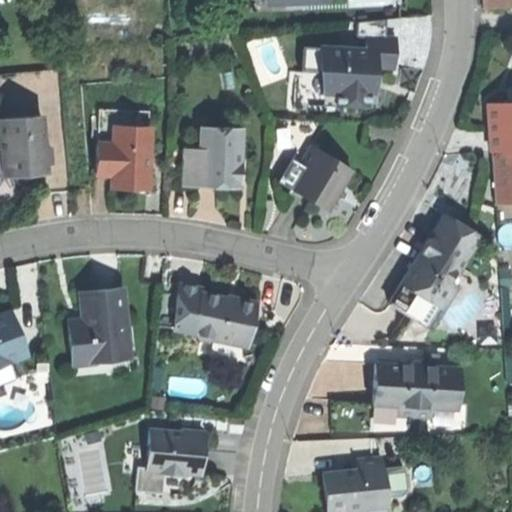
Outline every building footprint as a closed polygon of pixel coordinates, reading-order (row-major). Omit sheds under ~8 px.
[(511,0),(481,0),(482,9),(511,7),(511,0)] [(366,50),(325,49),(317,48),(312,51),(309,55),(308,60),(309,66),(313,70),(317,73),(324,73),(323,94),(335,94),(335,105),(368,106),(368,92),(374,92),(374,80),(375,67),(394,68),(395,39),(366,37),(366,50)] [(489,129),(491,153),(511,151),(511,102),(488,104),(489,129)] [(96,109),(96,144),(113,144),(113,126),(148,127),(148,110),(96,109)] [(41,116),(0,119),(0,145),(0,150),(12,158),(13,177),(29,175),(46,174),(41,116)] [(113,144),(96,144),(95,174),(111,175),(111,189),(127,189),(147,190),(148,127),(113,126),(113,144)] [(199,150),(198,185),(218,185),(239,186),(240,128),(199,127),(199,150)] [(293,191),(327,211),(337,195),(351,171),(311,147),(300,165),(306,169),(293,191)] [(183,184),(198,185),(199,150),(183,149),(183,184)] [(3,178),(13,177),(12,158),(0,150),(3,178)] [(511,151),(491,153),(492,176),(494,204),(511,202),(511,151)] [(442,214),(437,223),(450,219),(442,214)] [(388,304),(430,330),(456,287),(447,282),(452,273),(455,275),(478,237),(450,219),(437,223),(414,261),(388,304)] [(173,329),(192,333),(200,293),(201,289),(183,285),(173,329)] [(96,291),(80,293),(83,325),(67,326),(71,365),(111,361),(111,353),(127,352),(121,289),(96,291)] [(227,298),(200,293),(192,333),(194,333),(198,339),(209,342),(214,337),(244,344),(248,341),(257,302),(236,297),(235,302),(227,300),(227,298)] [(0,365),(13,360),(26,355),(9,310),(0,313),(0,365)] [(128,359),(127,352),(111,353),(111,361),(128,359)] [(129,371),(128,359),(111,361),(71,365),(72,377),(129,371)] [(0,381),(18,375),(13,360),(0,365),(0,381)] [(373,383),(372,403),(397,405),(396,416),(433,418),(433,407),(458,408),(460,368),(426,366),(422,362),(413,362),(409,365),(374,363),(373,383)] [(151,396),(151,408),(165,409),(165,397),(151,396)] [(203,436),(148,432),(145,469),(145,471),(160,473),(160,475),(164,476),(183,477),(183,475),(200,476),(202,457),(203,436)] [(325,495),(326,511),(363,511),(362,500),(386,497),(382,457),(357,460),(358,470),(323,474),(325,495)] [(162,495),(164,476),(160,475),(160,473),(145,471),(145,469),(137,469),(135,493),(162,495)] [(388,511),(386,497),(362,500),(363,511),(388,511)]
